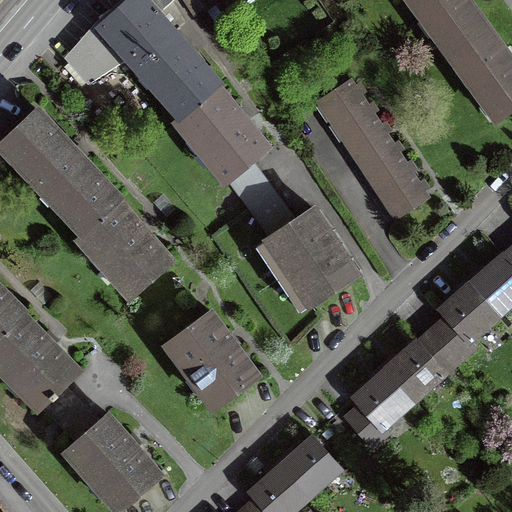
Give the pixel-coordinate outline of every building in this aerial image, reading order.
[(128,0),(115,12),(98,27),(68,61),(87,82),(125,57),(179,119),(216,84),(181,44),(171,33),(182,23),(167,6),(171,2),(169,0),(153,0),(147,6),(142,0),(128,0)] [(196,0),(181,0),(193,17),(203,10),(196,0)] [(225,0),(233,12),(250,0),(225,0)] [(433,36),(446,53),(458,70),(460,68),(472,85),(470,86),(482,104),(484,102),(497,119),(495,120),(496,122),(511,110),(511,63),(511,60),(509,56),(505,50),(503,51),(484,25),(465,0),(409,0),(411,1),(409,3),(421,20),(423,18),(435,35),(433,36)] [(372,179),(385,198),(397,218),(425,200),(418,190),(412,180),(406,170),(399,161),(393,151),(386,141),(380,132),(373,122),(367,112),(361,102),(354,93),(348,83),(320,101),(333,120),(346,140),(359,159),(372,179)] [(251,162),(267,149),(241,117),(216,84),(179,119),(175,122),(225,184),(228,182),(251,162)] [(0,143),(0,147),(81,235),(116,203),(118,201),(35,111),(0,143)] [(268,237),(293,220),(268,186),(251,162),(228,182),(244,204),(268,237)] [(131,298),(170,262),(145,234),(116,203),(81,235),(76,239),(131,298)] [(334,244),(311,209),(293,220),(268,237),(255,247),(299,313),(309,306),(310,307),(356,277),(334,244)] [(511,249),(503,258),(483,275),(479,271),(474,276),(468,281),(461,287),(456,291),(459,295),(440,312),(446,318),(431,331),(418,344),(397,361),(393,357),(388,362),(382,368),(375,373),(370,378),(373,382),(354,399),(361,406),(346,419),(366,441),(411,401),(444,372),(457,361),(472,346),(468,341),(497,314),(511,301),(511,249)] [(0,334),(20,315),(21,313),(0,291),(0,334)] [(213,409),(256,377),(233,346),(208,312),(165,344),(213,409)] [(0,371),(39,410),(40,408),(62,386),(77,371),(50,344),(20,315),(0,334),(0,371)] [(40,408),(57,425),(75,442),(98,422),(80,404),(62,386),(40,408)] [(117,511),(159,476),(132,446),(105,416),(98,422),(75,442),(64,451),(117,511)] [(288,511),(307,496),(338,469),(312,439),(293,456),(289,452),(283,458),(278,463),(272,467),(266,473),(269,477),(250,494),(256,500),(242,511),(288,511)]
